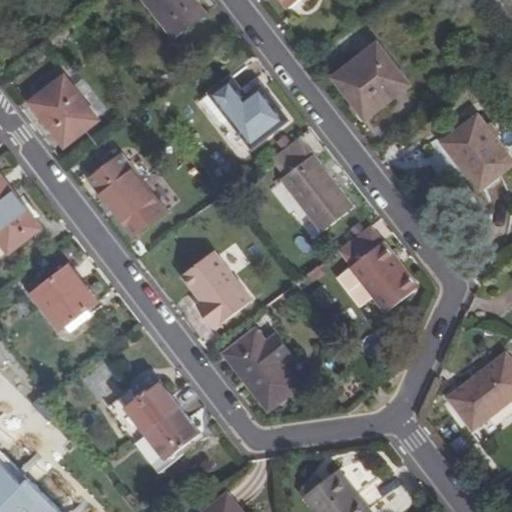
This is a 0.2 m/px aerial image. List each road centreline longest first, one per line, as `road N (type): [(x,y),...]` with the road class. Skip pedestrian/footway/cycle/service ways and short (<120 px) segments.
road 1 (residential): [(0,119),(236,432),(282,442),(394,419)]
road 2 (residential): [(394,419),(416,385),(450,282),(230,0)]
